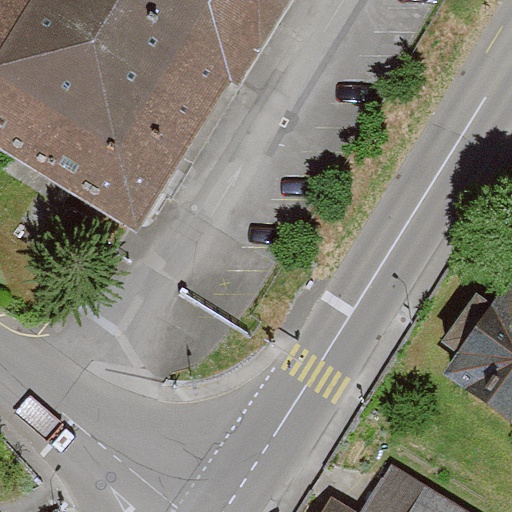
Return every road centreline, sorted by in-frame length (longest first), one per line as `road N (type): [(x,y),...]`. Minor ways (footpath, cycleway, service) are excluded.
road 1 (primary): [(511,57),(223,511)]
road 2 (residential): [(0,366),(181,511)]
